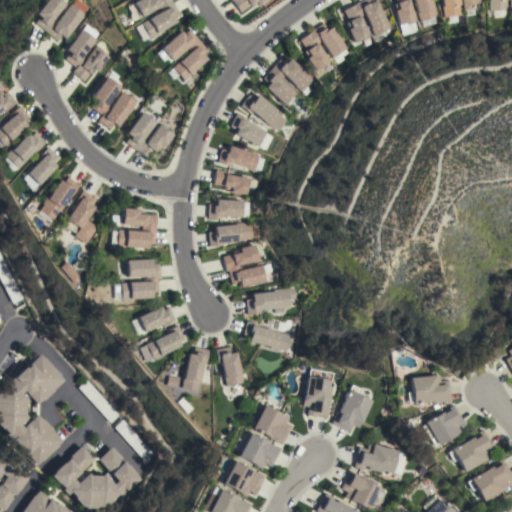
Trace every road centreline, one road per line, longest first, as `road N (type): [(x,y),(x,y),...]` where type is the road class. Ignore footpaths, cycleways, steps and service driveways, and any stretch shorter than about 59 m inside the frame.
road 1 (residential): [(309,0),(241,51),(201,115),(187,157),(179,235),(207,313)]
road 2 (residential): [(179,187),(122,179),(96,162),(28,67)]
road 3 (residential): [(93,420),(10,511)]
